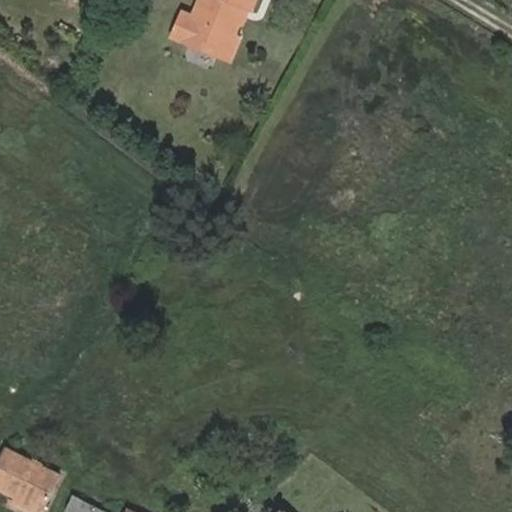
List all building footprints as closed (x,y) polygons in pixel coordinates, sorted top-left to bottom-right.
[(251,7),(253,0),(199,0),(193,15),(195,20),(186,40),(224,56),(234,32),(238,22),(234,13),(238,2),(249,6),(251,7)] [(244,18),(249,6),(238,2),(234,13),(238,22),(244,18)] [(186,40),(195,20),(193,15),(182,11),(172,34),(186,40)] [(230,59),(239,39),(234,32),(224,56),(230,59)] [(0,487),(15,495),(43,510),(60,475),(5,448),(0,458),(0,487)] [(31,511),(41,511),(43,510),(15,495),(12,502),(31,511)] [(70,511),(107,511),(74,495),(66,510),(70,511)]
